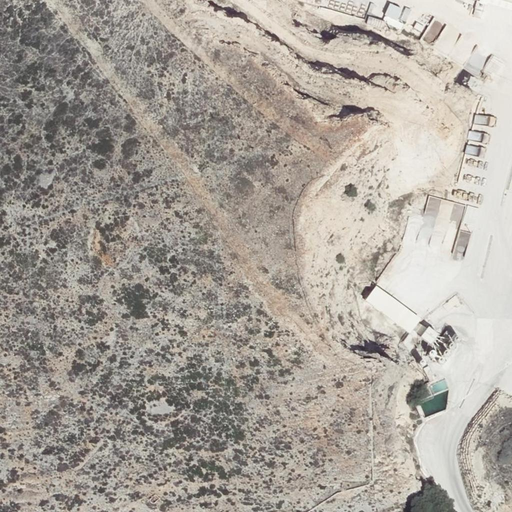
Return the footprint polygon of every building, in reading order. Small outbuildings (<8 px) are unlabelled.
[(511,0),(488,0),(488,3),(511,11),(511,0)] [(397,21),(400,12),(389,8),(386,17),(397,21)] [(470,226),(488,230),(492,214),(474,209),(470,226)] [(377,285),(410,308),(414,302),(380,280),(377,285)] [(409,331),(420,314),(375,286),(365,303),(409,331)] [(413,437),(414,441),(415,445),(428,440),(425,432),(413,437)]
